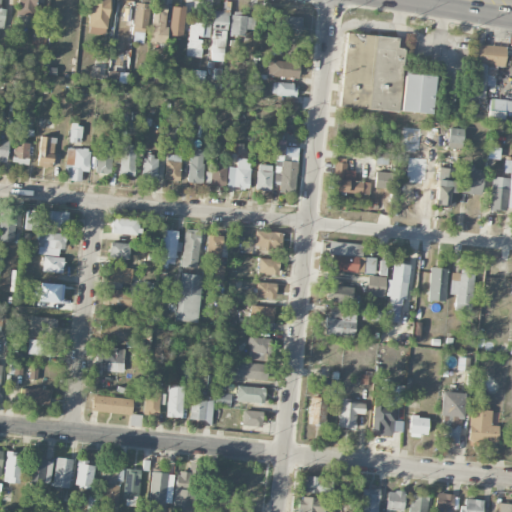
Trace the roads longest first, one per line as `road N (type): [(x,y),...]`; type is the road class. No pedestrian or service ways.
road 1 (residential): [(511,246),(0,190)]
road 2 (residential): [(278,511),(332,0)]
road 3 (residential): [(0,425),(511,476)]
road 4 (residential): [(72,431),(98,201)]
